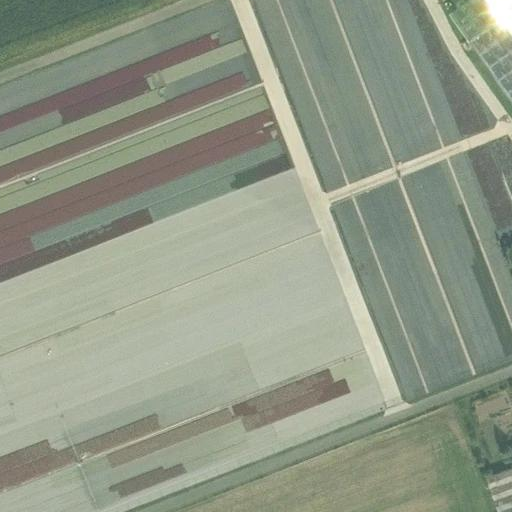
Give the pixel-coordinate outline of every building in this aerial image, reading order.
[(511,28),(492,0),(452,0),(448,4),(511,96),(511,28)] [(511,0),(492,0),(511,27),(511,0)] [(0,443),(71,392),(81,445),(142,433),(332,297),(268,309),(272,314),(45,359),(26,332),(18,348),(13,322),(249,276),(302,238),(267,62),(57,104),(80,115),(81,120),(6,174),(0,175),(0,443)] [(349,391),(372,383),(349,320),(326,328),(338,361),(339,361),(344,375),(343,375),(349,391)] [(511,511),(511,450),(478,463),(494,511),(511,511)]
